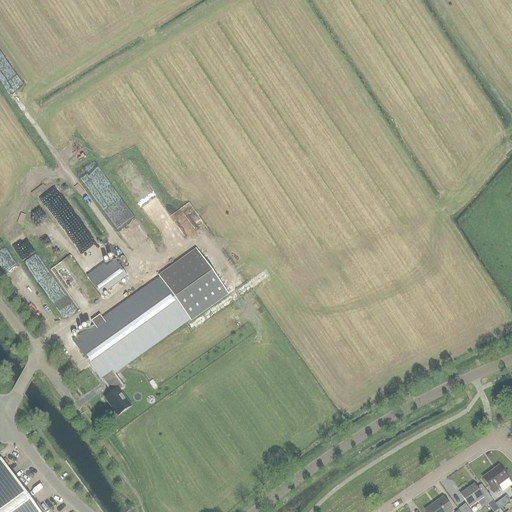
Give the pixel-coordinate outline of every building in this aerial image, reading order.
[(94,325),(72,341),(102,383),(103,382),(111,394),(105,398),(118,416),(131,407),(120,392),(125,388),(115,374),(190,320),(190,321),(228,295),(196,250),(159,277),(160,278),(102,319),(100,316),(91,322),(94,325)] [(115,261),(90,279),(101,295),(127,277),(115,261)] [(4,271),(9,278),(21,270),(16,263),(4,271)] [(40,511),(2,460),(0,461),(0,511),(40,511)] [(500,467),(483,479),(493,493),(500,488),(502,491),(511,485),(511,486),(511,485),(508,479),(500,467)] [(474,485),(460,495),(468,506),(468,505),(469,507),(476,503),(483,498),(488,504),(493,501),(482,486),(477,489),(474,485)] [(506,496),(501,500),(505,505),(510,501),(506,496)] [(426,511),(452,511),(444,499),(426,511)] [(493,501),(488,504),(493,511),(495,511),(499,510),(493,501)]
